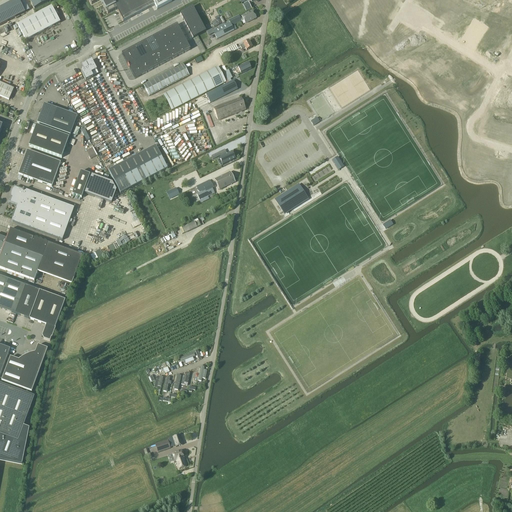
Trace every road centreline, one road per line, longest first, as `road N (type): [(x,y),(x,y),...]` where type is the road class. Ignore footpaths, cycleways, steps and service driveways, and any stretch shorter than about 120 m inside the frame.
road 1 (unclassified): [(189,511),(266,0)]
road 2 (tertiary): [(0,175),(38,80),(87,47),(67,0)]
road 3 (unknown): [(104,39),(131,83),(190,54),(170,4)]
road 4 (unknown): [(253,88),(204,107),(218,134),(250,115)]
